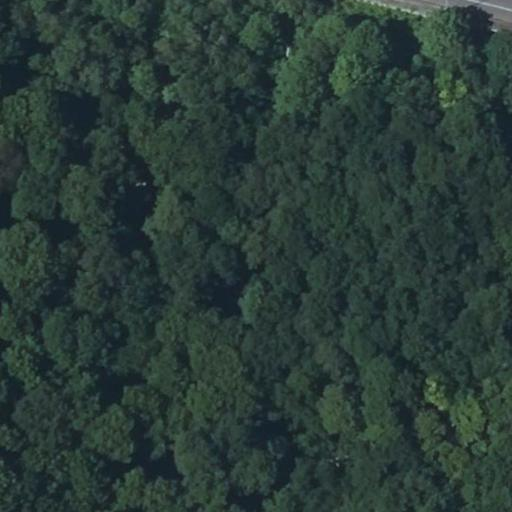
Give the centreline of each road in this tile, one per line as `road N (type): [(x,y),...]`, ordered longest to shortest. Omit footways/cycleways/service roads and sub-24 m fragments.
road 1 (track): [(243,211),(167,511)]
road 2 (track): [(0,415),(86,468),(131,511)]
